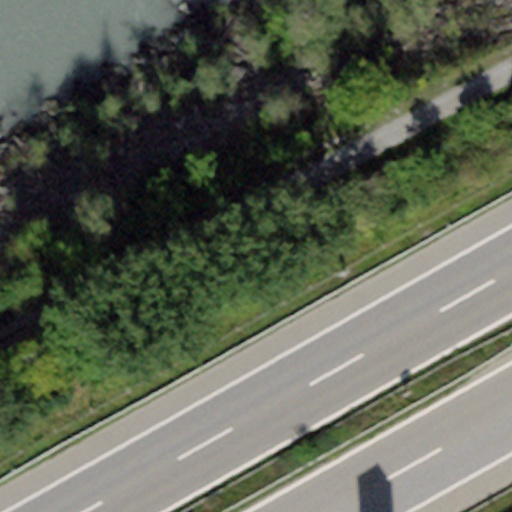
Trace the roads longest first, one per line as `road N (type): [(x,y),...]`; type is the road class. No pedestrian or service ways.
road 1 (motorway): [(511,271),(84,511)]
road 2 (motorway): [(328,511),(511,408)]
